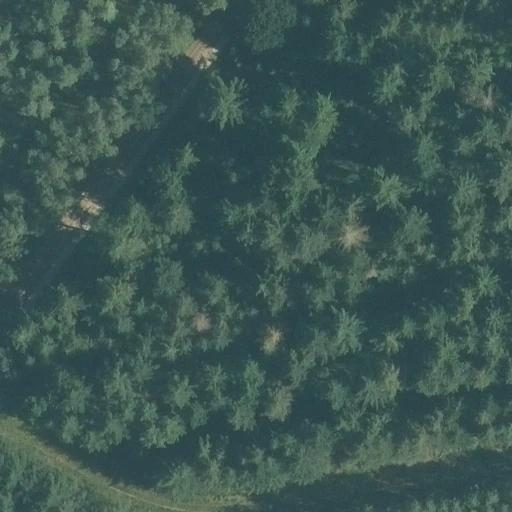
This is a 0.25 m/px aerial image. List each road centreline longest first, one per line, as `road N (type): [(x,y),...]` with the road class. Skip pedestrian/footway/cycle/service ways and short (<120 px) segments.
road 1 (track): [(511,463),(208,511),(139,500),(0,423)]
road 2 (track): [(0,320),(235,0)]
